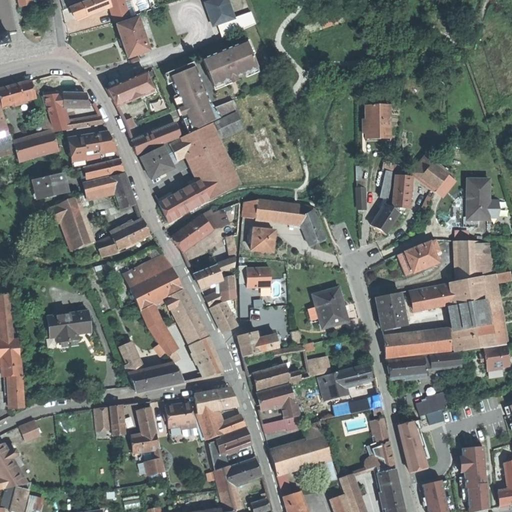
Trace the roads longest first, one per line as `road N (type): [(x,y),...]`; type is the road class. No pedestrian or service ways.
road 1 (residential): [(0,76),(64,62),(100,94),(159,231),(237,378)]
road 2 (residential): [(412,511),(354,272),(367,256)]
road 3 (residential): [(0,430),(32,413),(237,378)]
road 4 (residential): [(237,378),(279,511)]
